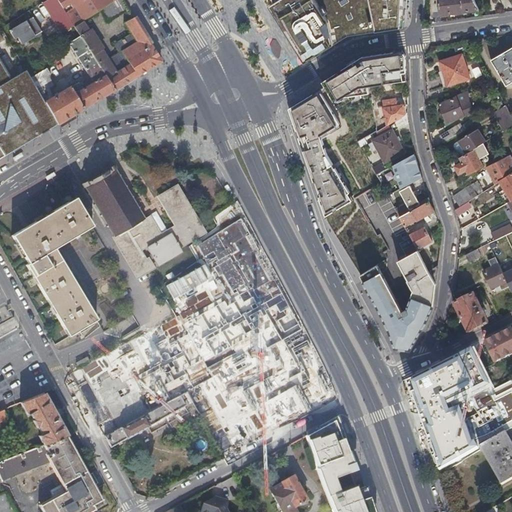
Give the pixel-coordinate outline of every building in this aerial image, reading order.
[(60,31),(71,24),(56,0),(45,0),(42,2),(60,31)] [(107,3),(112,0),(56,0),(71,24),(72,25),(107,3)] [(124,3),(122,0),(112,0),(107,3),(112,10),(116,8),(124,3)] [(278,0),(272,4),(305,57),(350,29),(396,23),(398,0),(278,0)] [(438,0),(441,14),(478,10),(473,0),(438,0)] [(118,11),(126,6),(124,3),(116,8),(118,11)] [(41,31),(33,16),(9,29),(14,38),(16,37),(20,44),(33,37),(33,36),(41,31)] [(78,34),(113,90),(120,86),(160,60),(132,17),(123,22),(130,34),(126,36),(132,44),(119,52),(127,65),(117,71),(113,65),(111,66),(88,30),(87,31),(81,21),(73,26),(78,34)] [(54,123),(56,125),(113,90),(78,34),(67,41),(92,80),(82,86),(78,80),(53,96),(48,87),(52,85),(47,77),(49,73),(45,69),(29,78),(54,123)] [(477,52),(470,40),(463,42),(471,57),(478,54),(477,52)] [(28,139),(54,123),(29,78),(25,70),(16,75),(0,46),(0,152),(1,154),(28,139)] [(511,81),(511,48),(490,60),(505,86),(511,81)] [(52,62),(62,56),(57,49),(48,55),(52,62)] [(363,57),(323,81),(338,105),(357,95),(370,93),(369,86),(404,81),(403,73),(407,73),(406,56),(402,51),(363,57)] [(441,61),(443,71),(447,86),(469,79),(463,55),(441,61)] [(447,86),(443,71),(439,73),(442,88),(447,86)] [(492,80),(487,71),(471,78),(475,87),(492,80)] [(290,107),(325,215),(352,199),(349,192),(350,192),(336,167),(332,169),(330,166),(334,163),(328,154),(323,137),(343,126),(320,88),(290,107)] [(469,101),(468,93),(440,105),(447,122),(472,112),(469,101)] [(388,125),(406,115),(403,105),(398,106),(395,99),(381,101),(388,125)] [(511,117),(507,108),(495,114),(504,131),(511,126),(511,117)] [(439,136),(442,143),(464,130),(463,129),(461,124),(460,123),(439,136)] [(466,154),(483,143),(486,142),(479,129),(459,140),(466,154)] [(405,155),(393,130),(373,141),(385,166),(405,155)] [(466,154),(464,155),(465,156),(460,159),(462,162),(454,166),(458,173),(465,170),(467,174),(483,165),(479,159),(488,154),(483,143),(466,154)] [(414,154),(394,165),(396,173),(395,174),(394,176),(395,178),(397,180),(399,180),(402,188),(423,177),(414,154)] [(511,173),(511,159),(509,154),(487,166),(497,183),(501,181),(511,173)] [(117,169),(114,165),(108,169),(89,182),(89,181),(81,185),(83,189),(86,188),(89,193),(88,194),(89,196),(91,195),(96,204),(94,205),(95,206),(97,205),(102,214),(101,215),(102,217),(103,216),(108,225),(107,226),(108,228),(109,227),(138,277),(154,267),(149,257),(146,259),(142,252),(148,248),(159,266),(182,252),(175,242),(183,237),(187,242),(204,233),(177,187),(162,195),(180,228),(155,242),(143,221),(145,220),(138,210),(140,209),(139,208),(137,209),(132,199),(133,198),(132,196),(130,197),(125,189),(127,187),(126,186),(124,187),(119,178),(121,177),(120,175),(118,176),(115,171),(117,169)] [(511,173),(501,181),(511,201),(511,200),(511,173)] [(459,192),(466,203),(477,196),(470,184),(459,192)] [(400,216),(412,210),(411,208),(419,204),(410,186),(400,191),(407,204),(396,210),(400,216)] [(83,314),(89,325),(98,320),(55,249),(93,226),(76,197),(12,237),(29,265),(26,267),(62,325),(83,314)] [(433,207),(431,200),(412,210),(400,216),(401,219),(404,224),(415,218),(416,219),(434,211),(433,207)] [(302,335),(230,204),(211,216),(219,233),(196,246),(204,262),(162,285),(179,318),(162,328),(193,390),(187,393),(221,457),(330,398),(302,335)] [(493,240),(511,229),(508,222),(489,233),(493,240)] [(412,227),(407,230),(409,234),(410,233),(418,247),(431,239),(424,226),(415,231),(412,227)] [(377,264),(359,274),(373,299),(387,327),(393,347),(410,350),(426,323),(433,307),(435,284),(427,268),(417,249),(397,259),(407,279),(412,289),(406,308),(402,310),(377,264)] [(477,249),(465,255),(468,261),(480,255),(477,249)] [(501,289),(510,286),(495,257),(489,260),(492,267),(483,271),(491,288),(499,284),(501,289)] [(436,281),(438,264),(428,270),(436,281)] [(484,325),(488,323),(473,294),(453,304),(468,334),(484,325)] [(69,337),(89,325),(83,314),(62,325),(69,337)] [(162,328),(68,377),(102,439),(187,393),(193,390),(162,328)] [(511,354),(511,329),(474,348),(477,353),(489,347),(497,363),(511,354)] [(78,364),(81,370),(91,364),(88,358),(78,364)] [(425,426),(461,407),(477,399),(485,395),(494,390),(484,369),(450,387),(417,403),(425,426)] [(408,380),(414,397),(425,394),(419,376),(408,380)] [(43,446),(67,436),(44,393),(20,403),(27,415),(31,413),(35,420),(32,421),(36,428),(38,428),(42,434),(38,436),(43,446)] [(485,395),(477,399),(482,410),(485,413),(492,409),(485,395)] [(102,439),(111,447),(171,414),(187,405),(182,396),(145,416),(115,432),(102,439)] [(477,399),(461,407),(466,416),(467,418),(482,410),(477,399)] [(466,416),(461,407),(425,426),(433,448),(445,442),(441,429),(466,416)] [(368,511),(335,414),(300,431),(302,437),(300,438),(326,511),(368,511)] [(196,422),(189,426),(196,439),(191,442),(199,456),(211,449),(196,422)] [(511,439),(508,431),(481,446),(502,484),(511,478),(511,439)] [(102,499),(67,436),(43,446),(27,452),(0,462),(0,476),(46,458),(64,492),(40,506),(43,511),(88,511),(95,509),(92,504),(102,499)] [(445,442),(433,448),(441,471),(465,457),(461,449),(458,450),(452,439),(445,442)] [(283,483),(270,489),(283,511),(294,505),(295,506),(307,499),(306,497),(308,495),(303,487),(301,489),(298,483),(301,482),(298,478),(296,479),(294,475),(282,482),(283,483)] [(213,497),(202,504),(199,511),(226,511),(225,509),(227,502),(213,497)] [(0,511),(15,511),(14,510),(11,503),(0,509),(0,511)]
